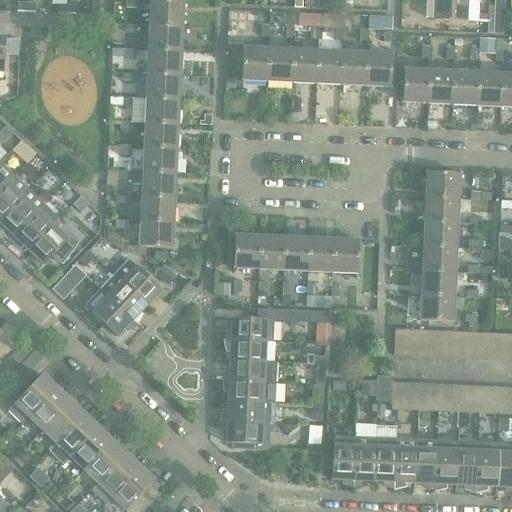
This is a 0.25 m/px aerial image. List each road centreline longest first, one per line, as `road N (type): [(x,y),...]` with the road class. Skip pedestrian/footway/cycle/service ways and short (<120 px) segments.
road 1 (residential): [(260,511),(232,497),(0,279)]
road 2 (residential): [(387,154),(236,147),(234,193),(385,200)]
road 3 (residential): [(387,154),(511,159)]
